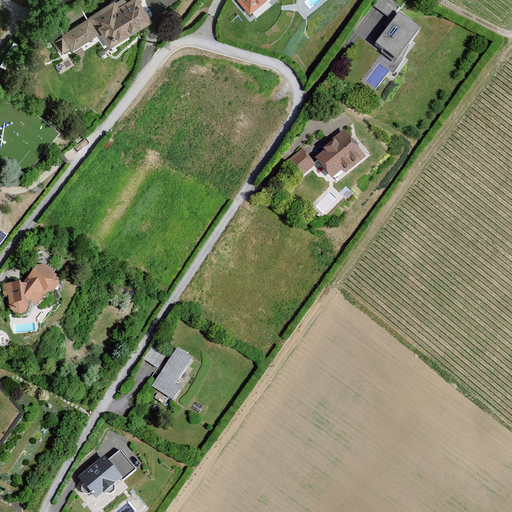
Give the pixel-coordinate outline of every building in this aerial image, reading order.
[(137,0),(132,0),(120,8),(115,0),(66,30),(77,48),(101,34),(110,48),(152,23),(137,0)] [(239,0),(252,14),(269,0),(239,0)] [(397,15),(376,45),(399,61),(420,31),(397,15)] [(315,159),(319,164),(333,180),(364,152),(346,132),(315,159)] [(305,148),(290,161),(304,177),(319,164),(315,159),(305,148)] [(61,279),(39,262),(26,281),(21,282),(20,278),(0,287),(0,289),(12,313),(29,315),(61,279)] [(150,349),(146,361),(162,367),(166,354),(150,349)] [(177,349),(151,389),(173,403),(181,390),(176,386),(193,359),(177,349)] [(105,455),(79,475),(98,499),(124,479),(105,455)]
